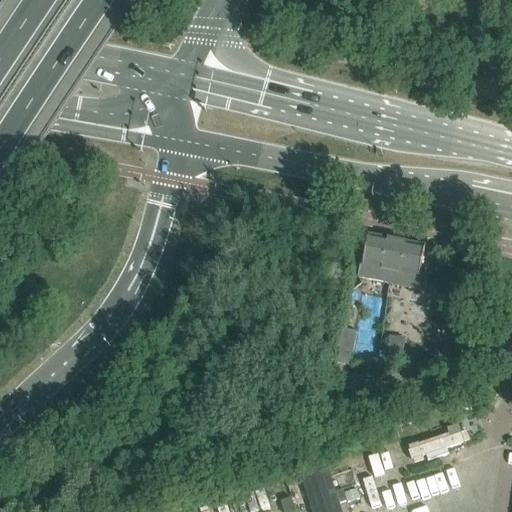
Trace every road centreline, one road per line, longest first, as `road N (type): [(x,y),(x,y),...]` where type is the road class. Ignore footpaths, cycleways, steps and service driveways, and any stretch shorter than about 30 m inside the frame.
road 1 (unclassified): [(0,509),(66,477),(511,342)]
road 2 (primary): [(168,138),(511,209)]
road 3 (primary): [(511,155),(184,75)]
road 4 (motorway): [(0,414),(93,326),(134,266),(168,138)]
road 5 (unknown): [(481,352),(489,441),(480,473),(400,511)]
road 6 (primary): [(184,75),(0,40)]
road 7 (motorway): [(0,146),(97,0)]
road 8 (primary): [(0,108),(168,138)]
